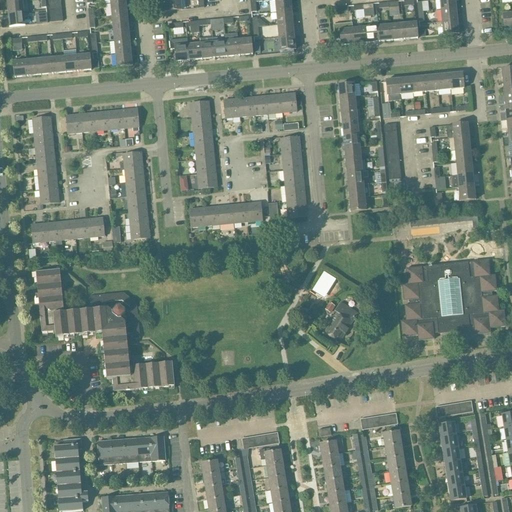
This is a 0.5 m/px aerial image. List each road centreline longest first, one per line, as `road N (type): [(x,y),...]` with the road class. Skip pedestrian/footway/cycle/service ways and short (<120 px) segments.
road 1 (residential): [(511,356),(180,408)]
road 2 (residential): [(311,69),(473,53)]
road 3 (residential): [(321,231),(307,70)]
road 4 (residential): [(153,85),(307,70)]
road 5 (residential): [(0,100),(153,85)]
road 6 (residential): [(14,343),(0,192)]
road 7 (residential): [(180,408),(72,418),(40,403)]
road 8 (residential): [(166,222),(153,85)]
